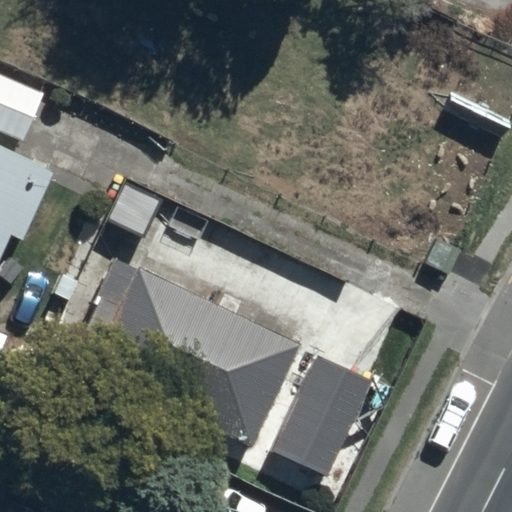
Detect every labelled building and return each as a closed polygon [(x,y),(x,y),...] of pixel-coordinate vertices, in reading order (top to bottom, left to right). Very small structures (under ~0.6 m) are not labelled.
[(0,129),(15,135),(34,86),(0,72),(0,129)] [(0,142),(0,233),(3,227),(17,234),(49,164),(0,142)] [(80,364),(243,440),(292,336),(108,250),(89,290),(110,300),(80,364)] [(308,347),(263,445),(323,473),(368,375),(308,347)] [(45,511),(0,491),(0,511),(45,511)]
